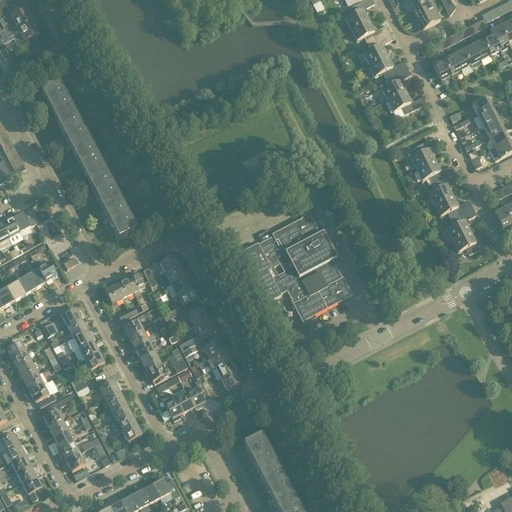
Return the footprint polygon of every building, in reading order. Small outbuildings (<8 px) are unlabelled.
[(341,0),(343,3),(344,3),(347,8),(363,0),(341,0)] [(351,32),(368,23),(362,13),(374,7),(370,0),(368,0),(348,11),(352,17),(345,21),(351,32)] [(427,0),(411,0),(409,1),(414,11),(429,3),(427,0)] [(434,13),(429,3),(414,11),(419,21),(434,13)] [(0,18),(10,14),(6,7),(0,10),(0,18)] [(455,11),(453,7),(447,15),(449,19),(455,11)] [(0,36),(2,40),(33,23),(26,11),(18,16),(17,14),(14,14),(0,21),(0,24),(4,31),(0,33),(0,36)] [(434,13),(419,21),(425,31),(440,23),(434,13)] [(324,17),(318,20),(321,24),(321,25),(327,22),(324,17)] [(2,40),(0,40),(3,46),(13,41),(16,47),(24,43),(39,36),(33,23),(2,40)] [(373,34),(368,23),(351,32),(356,44),(363,40),(367,47),(389,35),(385,28),(373,34)] [(511,28),(510,24),(500,29),(508,44),(511,42),(511,28)] [(508,44),(500,29),(490,34),(492,38),(498,49),(500,53),(499,53),(500,55),(507,51),(506,48),(508,47),(507,45),(508,44)] [(389,35),(367,47),(370,53),(363,57),(369,68),(386,59),(381,48),(392,42),(389,35)] [(492,38),(482,43),(490,58),(499,53),(500,53),(498,49),(492,38)] [(0,39),(0,54),(3,59),(9,56),(5,50),(3,46),(0,40),(0,39)] [(482,43),(472,48),(480,63),(490,58),(482,43)] [(480,63),(472,48),(462,53),(470,68),(471,70),(472,70),(473,70),(474,70),(475,70),(476,70),(477,69),(478,69),(479,68),(480,68),(480,67),(481,66),(480,63)] [(462,53),(453,58),(460,73),(470,68),(462,53)] [(453,58),(443,63),(451,78),(460,73),(453,58)] [(386,59),(369,68),(375,80),(382,76),(385,82),(407,71),(403,64),(392,70),(386,59)] [(451,78),(443,63),(433,68),(440,83),(451,78)] [(407,71),(385,82),(388,89),(382,92),(387,103),(405,94),(399,84),(411,78),(407,71)] [(56,123),(74,114),(68,101),(70,100),(68,95),(65,97),(58,84),(41,93),(56,123)] [(405,94),(387,103),(392,113),(392,114),(396,122),(425,107),(422,100),(411,105),(405,94)] [(362,95),(357,98),(360,104),(365,101),(362,95)] [(477,118),(492,111),(486,100),(472,108),(477,118)] [(492,111),(477,118),(473,121),(479,132),(483,130),(483,129),(497,122),(492,111)] [(81,126),(74,114),(56,123),(72,152),(89,143),(83,131),(86,129),(83,125),(81,126)] [(503,132),(497,122),(483,129),(483,130),(488,140),(503,132)] [(463,131),(456,135),(460,141),(466,138),(463,131)] [(503,132),(488,140),(494,150),(509,143),(503,132)] [(8,138),(0,142),(0,145),(1,148),(10,143),(8,138)] [(416,172),(433,163),(428,152),(439,147),(436,139),(414,150),(417,157),(410,161),(416,172)] [(509,143),(494,150),(489,153),(494,164),(511,155),(511,141),(511,142),(509,143)] [(471,146),(473,150),(481,146),(479,142),(471,146)] [(13,148),(10,143),(1,148),(4,153),(13,148)] [(96,155),(89,143),(72,152),(87,182),(105,173),(98,160),(101,159),(98,154),(96,155)] [(15,152),(13,148),(4,153),(6,157),(15,152)] [(18,157),(15,152),(6,157),(9,162),(18,157)] [(20,162),(18,157),(9,162),(11,167),(20,162)] [(477,160),(471,163),(475,172),(482,169),(477,160)] [(23,167),(20,162),(11,167),(14,172),(23,167)] [(0,188),(7,185),(2,177),(8,174),(3,163),(0,164),(0,188)] [(439,174),(433,163),(416,172),(421,183),(429,179),(432,186),(454,175),(450,168),(439,174)] [(23,167),(14,172),(16,176),(26,171),(23,167)] [(105,173),(87,182),(103,211),(120,202),(114,189),(116,188),(114,183),(111,185),(105,173)] [(454,175),(432,186),(435,192),(428,196),(434,208),(452,199),(446,188),(457,182),(454,175)] [(497,193),(496,193),(492,195),(499,201),(500,202),(504,199),(497,193)] [(499,201),(492,195),(491,196),(495,204),(500,202),(499,201)] [(457,210),(452,199),(434,208),(440,219),(447,215),(450,222),(472,211),(468,204),(457,210)] [(127,214),(120,202),(103,211),(118,241),(136,231),(129,219),(132,217),(130,213),(127,214)] [(511,225),(504,210),(494,215),(502,231),(511,225)] [(472,211),(450,222),(453,228),(446,232),(452,243),(470,235),(464,224),(476,218),(472,211)] [(23,216),(12,222),(19,236),(30,230),(37,227),(30,214),(23,217),(23,216)] [(274,235),(271,237),(272,239),(258,247),(257,246),(236,257),(262,307),(281,298),(280,297),(286,294),(293,306),(292,307),(302,325),(352,298),(342,280),(341,280),(317,235),(307,214),(306,214),(307,215),(299,223),(292,226),(293,227),(275,237),(274,235)] [(333,215),(326,219),(331,228),(338,224),(333,215)] [(12,222),(1,227),(9,241),(19,236),(12,222)] [(0,246),(9,241),(1,227),(0,228),(0,246)] [(92,239),(97,250),(107,245),(102,235),(92,239)] [(470,235),(452,243),(458,254),(465,251),(468,258),(490,247),(487,240),(475,246),(470,235)] [(26,248),(15,254),(18,258),(28,252),(26,248)] [(18,258),(15,254),(11,256),(8,252),(2,255),(5,260),(5,259),(7,264),(18,258)] [(166,276),(179,269),(174,258),(160,265),(166,276)] [(74,260),(63,266),(67,272),(77,266),(74,260)] [(18,261),(7,267),(10,271),(20,266),(18,261)] [(38,271),(46,285),(57,279),(48,265),(38,271)] [(185,280),(179,269),(166,276),(171,287),(185,280)] [(46,285),(38,271),(27,278),(35,292),(46,285)] [(149,285),(154,282),(148,271),(143,274),(149,285)] [(137,276),(126,282),(134,296),(133,296),(137,303),(142,300),(138,293),(144,290),(137,276)] [(35,292),(27,278),(17,284),(25,298),(35,292)] [(185,280),(171,287),(177,297),(191,290),(185,280)] [(134,296),(126,282),(116,287),(123,301),(133,296),(134,296)] [(154,282),(149,285),(152,290),(157,287),(154,282)] [(25,298),(17,284),(7,290),(15,304),(25,298)] [(123,301),(116,287),(104,294),(112,307),(123,301)] [(15,304),(7,290),(0,293),(0,303),(4,310),(15,304)] [(191,290),(177,297),(183,309),(197,302),(196,301),(199,299),(195,293),(193,294),(191,290)] [(157,294),(151,297),(154,303),(160,299),(157,294)] [(145,305),(140,308),(142,314),(148,311),(145,305)] [(74,312),(73,309),(71,306),(59,313),(62,319),(74,312)] [(184,315),(183,314),(179,317),(185,325),(191,323),(194,329),(207,322),(207,321),(209,319),(205,314),(204,315),(199,306),(184,315)] [(128,312),(132,319),(138,316),(134,309),(128,312)] [(179,317),(183,314),(181,309),(163,318),(166,324),(171,321),(179,317)] [(67,330),(81,322),(84,321),(80,314),(78,316),(76,312),(62,319),(67,330)] [(132,319),(128,312),(117,317),(121,325),(132,319)] [(154,328),(163,324),(160,318),(154,321),(155,322),(151,324),(154,329),(154,328)] [(174,326),(171,321),(166,324),(168,329),(174,326)] [(81,322),(67,330),(73,341),(87,333),(81,322)] [(207,322),(194,329),(199,339),(179,349),(182,355),(210,340),(208,335),(213,333),(207,322)] [(130,341),(144,334),(138,323),(124,330),(130,341)] [(53,324),(42,331),(47,341),(58,335),(53,324)] [(166,329),(163,324),(154,328),(157,334),(166,329)] [(283,327),(276,332),(278,337),(286,333),(283,327)] [(39,331),(34,334),(37,340),(42,337),(39,331)] [(87,333),(73,341),(79,351),(93,344),(95,342),(92,336),(89,337),(87,333)] [(147,340),(144,334),(130,341),(135,352),(149,345),(155,342),(153,337),(147,340)] [(173,338),(168,341),(171,347),(177,344),(173,338)] [(210,340),(182,355),(185,360),(190,357),(202,351),(204,355),(207,354),(210,360),(223,353),(226,351),(223,345),(220,346),(218,342),(213,345),(210,340)] [(53,351),(58,348),(55,343),(50,346),(53,351)] [(13,362),(26,355),(20,344),(7,351),(13,362)] [(93,344),(79,351),(85,362),(98,355),(93,344)] [(149,345),(135,352),(141,363),(155,356),(161,352),(159,348),(152,351),(149,345)] [(64,359),(58,348),(53,351),(59,362),(64,359)] [(47,358),(52,355),(49,349),(43,352),(47,358)] [(174,359),(180,356),(177,351),(171,354),(174,359)] [(223,353),(210,360),(216,371),(229,364),(223,353)] [(26,355),(13,362),(18,373),(32,366),(26,355)] [(52,355),(47,358),(52,369),(58,366),(52,355)] [(98,355),(85,362),(90,373),(104,366),(98,355)] [(161,366),(155,356),(141,363),(147,374),(161,366)] [(180,356),(174,359),(178,367),(174,369),(177,376),(187,370),(180,356)] [(205,363),(198,366),(200,371),(207,367),(205,363)] [(231,368),(229,364),(216,371),(221,381),(221,382),(235,375),(235,374),(237,373),(234,366),(231,368)] [(32,366),(18,373),(24,384),(37,377),(32,366)] [(168,381),(161,366),(147,374),(147,375),(144,376),(148,382),(150,381),(154,388),(168,381)] [(195,368),(190,370),(196,381),(201,378),(199,373),(197,373),(195,368)] [(221,382),(221,381),(218,383),(224,396),(227,397),(232,394),(231,391),(241,386),(235,375),(221,382)] [(37,377),(24,384),(30,395),(43,388),(37,377)] [(85,386),(86,385),(82,379),(71,385),(73,390),(85,384),(85,386)] [(204,390),(202,385),(200,382),(195,385),(198,391),(187,396),(194,410),(196,413),(202,409),(201,407),(205,404),(204,403),(210,401),(204,390)] [(207,382),(202,385),(204,390),(210,388),(207,382)] [(106,401),(119,394),(121,392),(118,386),(115,387),(113,383),(100,390),(106,401)] [(87,387),(86,385),(85,386),(85,384),(73,390),(76,395),(87,389),(86,387),(87,387)] [(169,389),(167,384),(155,390),(158,395),(169,389)] [(87,389),(76,395),(79,400),(90,394),(87,387),(86,387),(87,389)] [(49,398),(43,388),(30,395),(36,405),(37,405),(40,411),(55,402),(52,397),(49,398)] [(210,388),(204,390),(210,401),(210,402),(216,399),(210,388)] [(121,398),(119,394),(106,401),(111,412),(125,405),(124,405),(127,403),(124,397),(121,398)] [(49,431),(63,424),(58,414),(61,413),(60,410),(77,401),(74,396),(43,412),(46,419),(44,420),(49,431)] [(187,396),(176,402),(183,416),(194,410),(187,396)] [(169,400),(171,405),(165,408),(172,422),(172,421),(174,424),(180,421),(179,418),(183,416),(176,402),(174,397),(169,400)] [(111,412),(117,423),(130,416),(125,405),(111,412)] [(91,423),(97,420),(94,414),(88,418),(91,423)] [(117,423),(110,426),(116,437),(122,433),(123,434),(136,427),(130,416),(117,423)] [(83,427),(89,424),(86,419),(80,422),(83,427)] [(97,420),(91,423),(94,428),(100,425),(97,420)] [(63,424),(49,431),(55,442),(68,435),(69,435),(73,433),(70,427),(66,430),(63,424)] [(91,429),(89,424),(83,427),(86,432),(91,429)] [(142,438),(136,427),(123,434),(128,445),(142,438)] [(74,446),(69,435),(68,435),(55,442),(61,453),(74,446)] [(0,444),(5,455),(19,447),(13,436),(0,443),(0,444)] [(102,444),(108,441),(105,436),(100,439),(102,444)] [(259,476),(277,467),(271,455),(274,453),(271,448),(268,450),(262,437),(244,446),(259,476)] [(94,449),(100,446),(97,440),(91,443),(94,449)] [(108,441),(102,444),(108,455),(114,453),(108,441)] [(74,446),(61,453),(58,455),(62,461),(64,460),(66,464),(80,456),(80,457),(84,454),(82,449),(77,452),(74,446)] [(100,446),(94,449),(98,456),(100,459),(105,456),(100,446)] [(19,447),(5,455),(11,465),(25,458),(25,457),(27,456),(24,450),(21,451),(19,447)] [(86,468),(80,457),(80,456),(66,464),(72,475),(85,468),(86,468)] [(100,459),(99,459),(104,470),(106,469),(111,466),(106,457),(105,456),(100,459)] [(25,458),(11,465),(17,476),(31,469),(25,458)] [(283,479),(277,467),(259,476),(275,506),(293,496),(286,484),(289,482),(287,477),(283,479)] [(85,468),(72,475),(77,484),(90,477),(85,468)] [(31,469),(17,476),(23,486),(36,479),(39,477),(35,471),(33,472),(31,469)] [(36,479),(23,486),(29,498),(28,498),(32,505),(41,500),(38,493),(42,490),(36,479)] [(164,482),(153,487),(160,501),(171,496),(174,502),(180,499),(172,482),(166,485),(164,482)] [(160,501),(153,487),(142,493),(149,507),(160,501)] [(139,511),(149,507),(142,493),(131,499),(138,511),(139,511)] [(6,495),(1,498),(7,509),(12,507),(6,495)] [(299,509),(293,496),(275,506),(278,511),(304,511),(305,511),(302,507),(299,509)] [(138,511),(131,499),(121,504),(124,511),(138,511)] [(511,511),(511,499),(500,507),(502,511),(500,511),(511,511)] [(27,501),(15,506),(18,511),(30,507),(27,501)]
